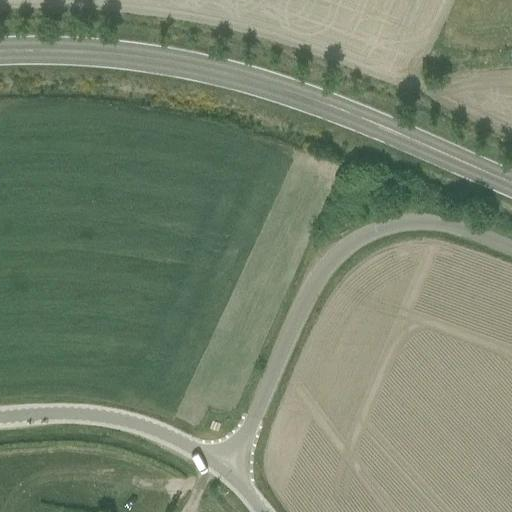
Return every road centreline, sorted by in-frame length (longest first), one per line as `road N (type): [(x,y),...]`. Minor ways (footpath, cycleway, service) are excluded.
road 1 (secondary): [(0,54),(122,55),(199,72),(316,103),(511,187)]
road 2 (unclassified): [(229,469),(318,281),(357,240),(408,222),(511,250)]
road 3 (tertiary): [(229,469),(125,422),(50,413),(0,418)]
